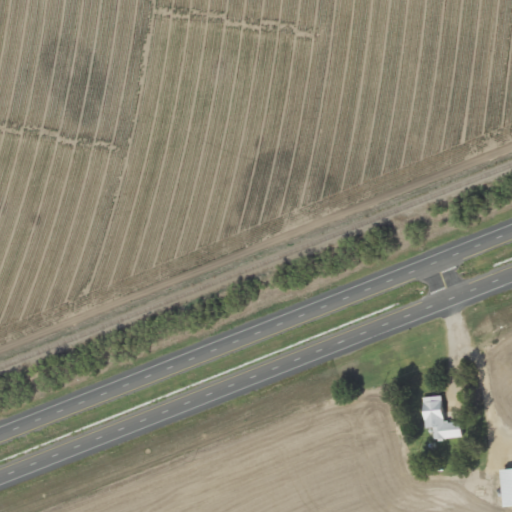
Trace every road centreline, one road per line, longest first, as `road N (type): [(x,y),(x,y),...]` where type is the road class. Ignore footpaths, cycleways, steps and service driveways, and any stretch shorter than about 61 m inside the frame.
road 1 (trunk): [(511,237),(0,443)]
road 2 (trunk): [(0,483),(511,278)]
road 3 (residential): [(324,511),(511,441)]
